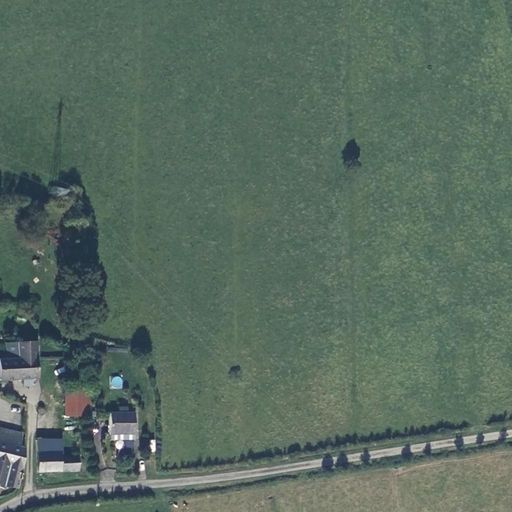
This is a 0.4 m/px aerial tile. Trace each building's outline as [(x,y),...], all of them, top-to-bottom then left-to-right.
[(0,380),(37,379),(35,343),(7,344),(7,360),(0,360),(0,380)] [(122,377),(110,376),(109,387),(121,388),(122,377)] [(87,417),(87,407),(88,391),(63,390),(63,417),(87,417)] [(135,413),(111,412),(111,433),(135,433),(135,413)] [(0,493),(8,488),(17,488),(17,485),(21,465),(22,447),(18,446),(21,434),(0,429),(0,493)] [(35,440),(36,471),(50,471),(76,471),(76,457),(61,457),(61,440),(35,440)] [(36,471),(36,481),(50,478),(50,471),(36,471)]
